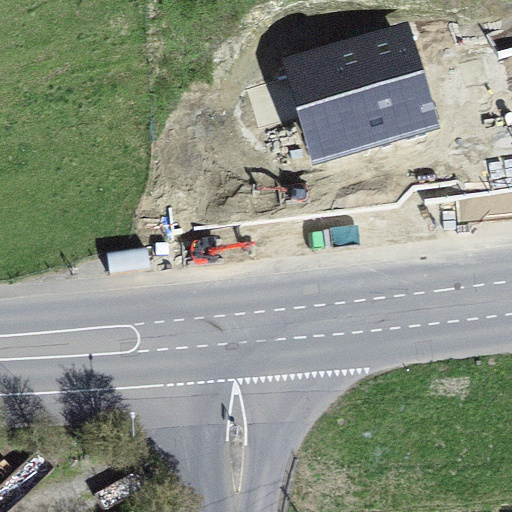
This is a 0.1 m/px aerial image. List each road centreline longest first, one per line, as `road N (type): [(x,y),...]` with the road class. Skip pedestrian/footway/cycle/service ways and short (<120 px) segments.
road 1 (secondary): [(222,330),(511,297)]
road 2 (secondary): [(0,346),(222,330)]
road 3 (unclassified): [(222,330),(234,511)]
